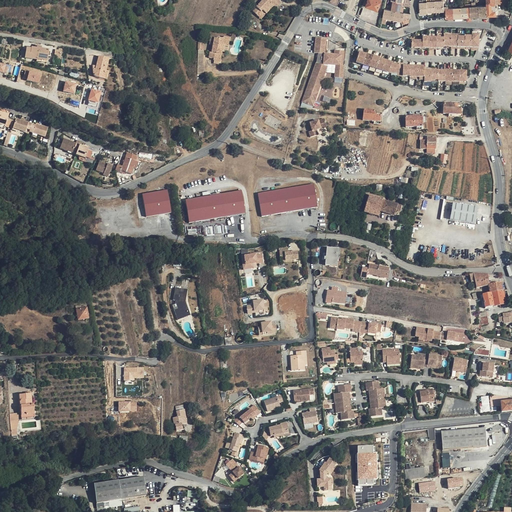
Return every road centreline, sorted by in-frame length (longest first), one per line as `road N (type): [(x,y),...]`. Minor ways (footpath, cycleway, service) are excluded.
road 1 (residential): [(0,358),(155,361),(164,336),(199,351),(310,339),(310,308)]
road 2 (residential): [(308,444),(256,485),(237,490),(146,460),(0,495)]
road 3 (unclassified): [(49,167),(108,193),(210,147),(297,23)]
road 4 (residential): [(468,97),(350,75),(346,35),(297,23)]
road 5 (residential): [(310,239),(362,242),(419,271),(506,268)]
road 6 (unknown): [(231,125),(242,140),(324,173),(394,176)]
road 7 (secondary): [(482,97),(506,268)]
road 8 (residential): [(359,41),(414,58),(472,61),(468,97)]
road 9 (residential): [(310,308),(442,328)]
road 10 (unclassified): [(310,239),(177,238)]
